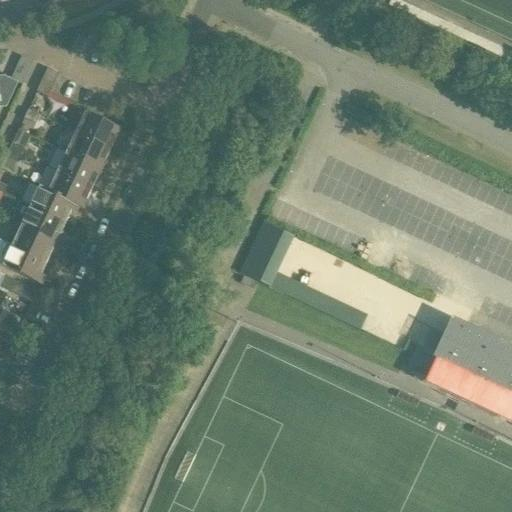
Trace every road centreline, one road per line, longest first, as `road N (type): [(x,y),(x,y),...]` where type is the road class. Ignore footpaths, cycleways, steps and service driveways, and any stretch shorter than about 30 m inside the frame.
road 1 (residential): [(22,410),(166,111)]
road 2 (unclassified): [(511,144),(222,0)]
road 3 (residential): [(166,111),(44,51),(0,48)]
